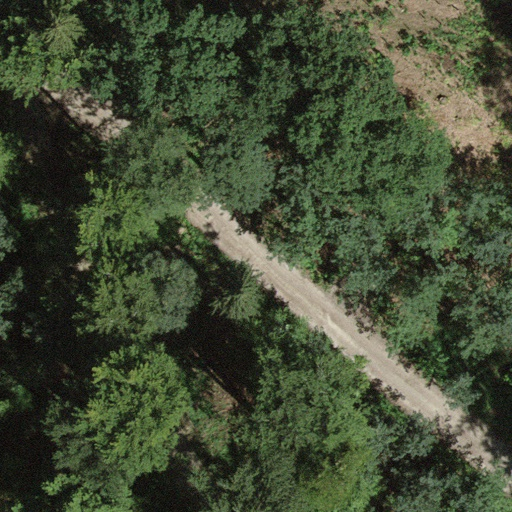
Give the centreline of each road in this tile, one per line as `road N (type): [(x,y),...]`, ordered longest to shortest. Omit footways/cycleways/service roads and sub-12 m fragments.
road 1 (track): [(511,498),(0,41)]
road 2 (track): [(190,511),(120,381),(58,167),(57,92)]
